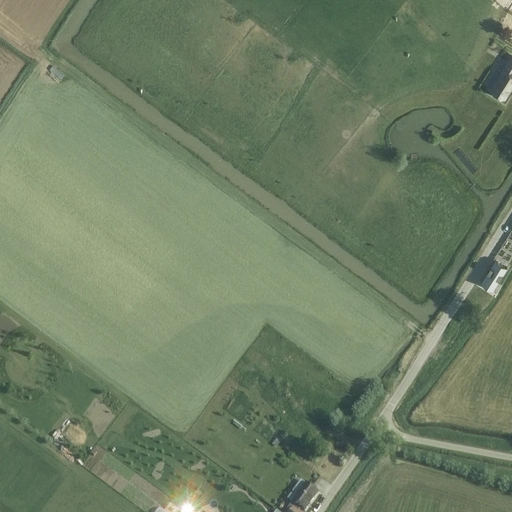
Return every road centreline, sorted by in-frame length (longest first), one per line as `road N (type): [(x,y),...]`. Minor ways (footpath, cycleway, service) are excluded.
road 1 (unclassified): [(379,432),(511,220)]
road 2 (unclassified): [(511,458),(379,432)]
